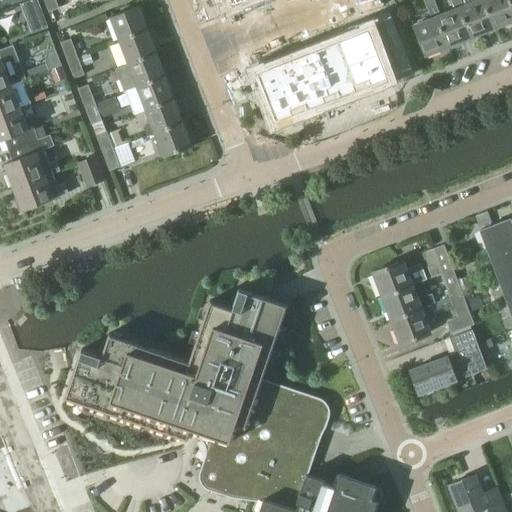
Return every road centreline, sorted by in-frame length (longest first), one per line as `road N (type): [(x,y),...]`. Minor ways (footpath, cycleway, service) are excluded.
road 1 (residential): [(405,457),(327,256),(511,185)]
road 2 (residential): [(253,175),(511,75)]
road 3 (residential): [(1,274),(253,175)]
road 4 (residential): [(253,175),(183,0)]
road 5 (tertiary): [(46,511),(0,393)]
